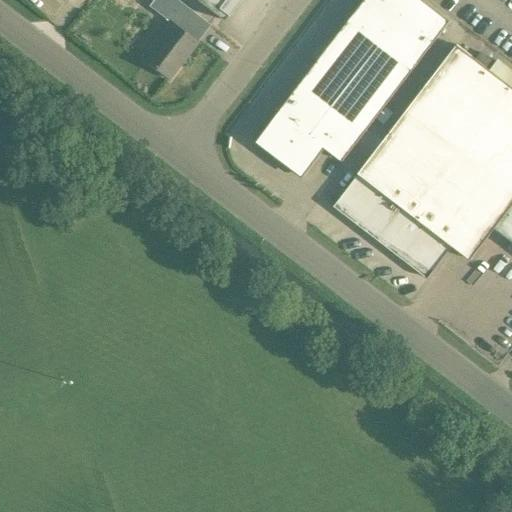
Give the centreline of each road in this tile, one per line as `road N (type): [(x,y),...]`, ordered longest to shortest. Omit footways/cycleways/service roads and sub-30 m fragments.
road 1 (unclassified): [(178,154),(511,408)]
road 2 (unclassified): [(0,19),(178,154)]
road 3 (unclassified): [(178,154),(295,0)]
